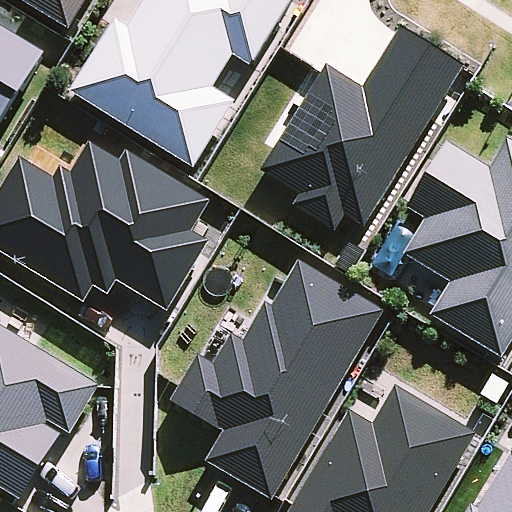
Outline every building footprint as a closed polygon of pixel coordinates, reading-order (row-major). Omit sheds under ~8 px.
[(10,0),(68,33),(88,0),(10,0)] [(253,72),(296,2),(292,0),(147,0),(128,33),(114,25),(70,98),(196,174),(237,107),(214,93),(234,61),(253,72)] [(0,129),(17,101),(21,104),(47,60),(0,31),(0,129)] [(366,230),(464,72),(401,33),(364,93),(327,70),(262,175),(301,198),(294,209),(336,235),(346,218),(366,230)] [(511,347),(511,146),(507,144),(490,171),(448,146),(408,211),(427,223),(405,259),(452,287),(431,320),(502,363),(511,347)] [(0,198),(0,255),(85,306),(95,290),(110,300),(119,286),(169,316),(211,246),(195,236),(212,207),(126,156),(121,165),(90,147),(71,179),(60,173),(54,183),(21,163),(0,198)] [(275,504),(384,313),(298,265),(272,311),(265,306),(243,345),(232,339),(215,368),(200,359),(172,407),(219,434),(221,431),(226,434),(208,466),(275,504)] [(71,439),(101,390),(0,329),(0,490),(23,504),(62,439),(47,430),(49,426),(71,439)] [(433,511),(478,439),(396,390),(374,428),(350,414),(291,511),(433,511)] [(511,511),(511,455),(483,505),(476,501),(469,511),(511,511)]
